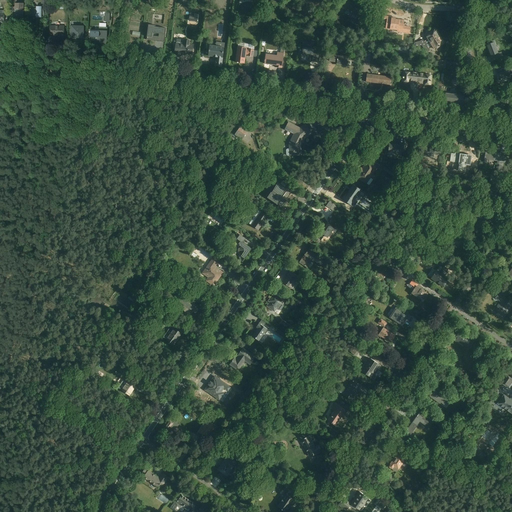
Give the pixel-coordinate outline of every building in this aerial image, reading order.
[(347,0),(343,8),(357,16),(362,8),(349,0),(347,0)] [(14,17),(24,17),(23,3),(14,3),(14,7),(10,7),(11,12),(14,12),(14,17)] [(36,18),(42,18),(42,6),(36,6),(36,8),(32,8),(32,16),(36,16),(36,18)] [(390,33),(410,35),(411,30),(404,29),(405,20),(392,18),(390,33)] [(56,42),(64,42),(64,25),(50,25),(50,35),(56,35),(56,42)] [(71,38),(83,39),(84,26),(72,25),(71,38)] [(149,25),(147,40),(164,42),(166,28),(156,27),(156,25),(149,25)] [(91,44),(108,44),(108,30),(91,30),(91,44)] [(435,49),(446,43),(438,30),(428,36),(435,49)] [(496,52),(505,52),(505,37),(495,38),(496,52)] [(181,56),(181,54),(188,55),(188,54),(193,55),(194,44),(190,44),(190,41),(183,40),(183,45),(175,44),(174,53),(175,53),(175,55),(181,56)] [(215,67),(223,69),(226,47),(211,45),(209,57),(216,58),(215,67)] [(302,55),(312,57),(313,46),(303,45),(302,55)] [(254,57),(255,50),(238,47),(236,62),(246,64),(247,56),(254,57)] [(265,64),(283,67),(286,54),(278,52),(277,55),(267,54),(265,64)] [(338,65),(349,66),(349,57),(331,55),(330,62),(338,62),(338,65)] [(501,80),(511,75),(511,65),(497,71),(501,80)] [(418,82),(420,73),(405,71),(404,80),(418,82)] [(418,82),(430,84),(432,75),(420,73),(418,82)] [(390,85),(391,77),(367,74),(366,81),(390,85)] [(446,102),(465,104),(466,96),(447,94),(446,102)] [(304,138),(312,134),(306,123),(300,128),(289,123),(285,130),(294,134),(289,144),(290,157),(297,152),(304,138)] [(388,154),(402,156),(403,145),(389,144),(388,154)] [(425,156),(435,157),(436,148),(426,147),(425,156)] [(472,167),(473,156),(457,154),(457,150),(451,150),(450,161),(461,163),(460,172),(466,173),(467,166),(472,167)] [(496,172),(502,173),(504,153),(486,151),(485,160),(498,161),(496,172)] [(355,177),(367,185),(379,167),(367,159),(355,177)] [(343,199),(353,206),(363,191),(352,184),(343,199)] [(334,208),(337,202),(328,197),(325,203),(334,208)] [(250,224),(260,231),(270,217),(259,210),(250,224)] [(490,227),(493,222),(478,212),(475,217),(480,221),(473,231),(479,234),(486,225),(490,227)] [(329,238),(336,227),(330,223),(323,234),(329,238)] [(235,255),(244,261),(253,247),(244,241),(247,237),(241,233),(237,238),(241,240),(239,244),(241,246),(235,255)] [(450,246),(463,249),(466,239),(453,235),(450,246)] [(320,263),(324,257),(311,247),(300,262),(309,269),(316,259),(320,263)] [(206,280),(214,286),(224,271),(216,267),(221,260),(213,256),(203,273),(209,276),(206,280)] [(434,279),(445,287),(450,279),(446,276),(449,272),(442,267),(434,279)] [(283,281),(292,288),(300,276),(292,270),(283,281)] [(412,293),(424,300),(429,292),(418,285),(412,293)] [(503,319),(511,306),(511,299),(500,291),(495,298),(501,302),(494,313),(503,319)] [(275,312),(284,300),(274,293),(266,304),(275,312)] [(196,314),(201,306),(184,294),(178,302),(196,314)] [(392,318),(403,325),(409,315),(398,308),(392,318)] [(378,320),(385,325),(388,320),(381,316),(378,320)] [(251,335),(260,341),(269,328),(260,322),(251,335)] [(166,338),(175,344),(183,333),(174,327),(166,338)] [(379,335),(392,342),(397,334),(384,327),(379,335)] [(464,347),(470,338),(460,332),(454,340),(464,347)] [(250,365),(257,357),(244,347),(233,360),(241,366),(245,361),(250,365)] [(363,373),(374,380),(383,364),(371,358),(363,373)] [(230,385),(213,375),(205,389),(222,399),(230,385)] [(511,378),(508,376),(503,385),(511,390),(511,378)] [(120,388),(131,395),(137,385),(126,378),(120,388)] [(343,394),(353,400),(363,385),(353,379),(343,394)] [(443,406),(451,395),(440,386),(432,397),(443,406)] [(511,397),(506,392),(496,403),(504,411),(507,408),(511,412),(511,410),(511,397)] [(328,418),(337,424),(348,410),(339,404),(328,418)] [(430,428),(436,420),(422,409),(405,431),(411,436),(422,422),(430,428)] [(92,425),(101,424),(100,414),(91,415),(92,425)] [(165,427),(183,438),(188,429),(170,418),(165,427)] [(207,437),(217,425),(209,419),(200,431),(207,437)] [(310,456),(322,450),(314,433),(301,440),(310,456)] [(389,465),(399,472),(410,457),(400,450),(389,465)] [(225,480),(237,464),(225,455),(213,471),(225,480)] [(164,486),(170,477),(163,472),(160,476),(148,469),(143,477),(159,488),(161,484),(164,486)] [(175,502),(190,511),(199,511),(203,506),(182,492),(175,502)] [(286,511),(288,511),(297,500),(287,493),(277,506),(286,511)]
